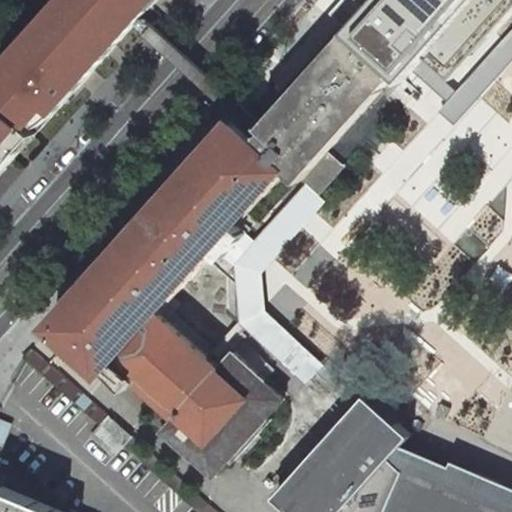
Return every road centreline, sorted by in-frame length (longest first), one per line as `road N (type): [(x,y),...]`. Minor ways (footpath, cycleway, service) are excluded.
road 1 (secondary): [(0,327),(295,0)]
road 2 (secondary): [(224,0),(0,249)]
